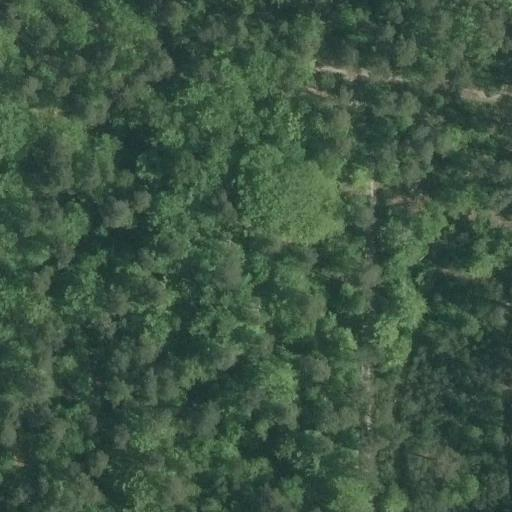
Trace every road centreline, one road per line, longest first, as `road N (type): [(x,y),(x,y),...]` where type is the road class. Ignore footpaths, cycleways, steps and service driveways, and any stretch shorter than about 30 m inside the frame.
road 1 (track): [(0,4),(359,77)]
road 2 (track): [(359,77),(511,102)]
road 3 (track): [(150,147),(0,113)]
